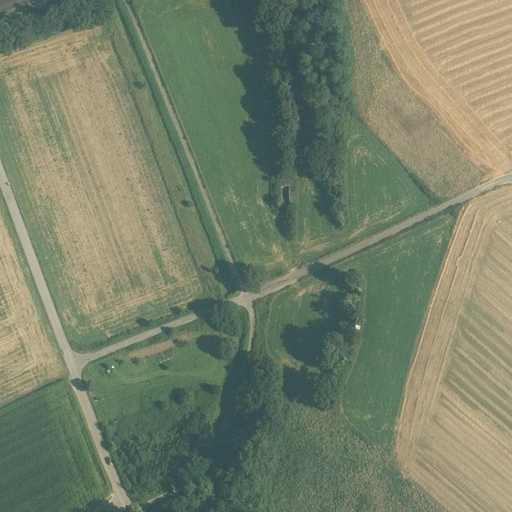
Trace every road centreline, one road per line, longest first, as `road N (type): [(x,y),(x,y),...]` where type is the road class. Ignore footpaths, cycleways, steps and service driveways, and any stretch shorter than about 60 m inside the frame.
road 1 (residential): [(0,164),(131,511)]
road 2 (track): [(251,300),(511,187)]
road 3 (track): [(74,365),(251,300)]
